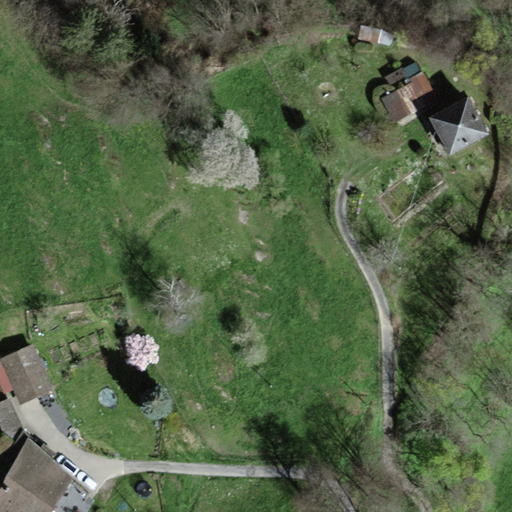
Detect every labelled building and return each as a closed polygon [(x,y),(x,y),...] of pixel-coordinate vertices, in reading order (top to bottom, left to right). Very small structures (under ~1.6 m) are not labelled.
[(376,95),(393,118),(431,89),(414,66),(376,95)] [(487,134),(468,99),(432,118),(451,153),(487,134)] [(41,347),(3,362),(14,392),(26,388),(32,403),(59,393),(41,347)] [(0,396),(0,417),(7,432),(24,424),(9,392),(0,396)] [(55,511),(78,474),(31,446),(0,497),(0,511),(55,511)]
